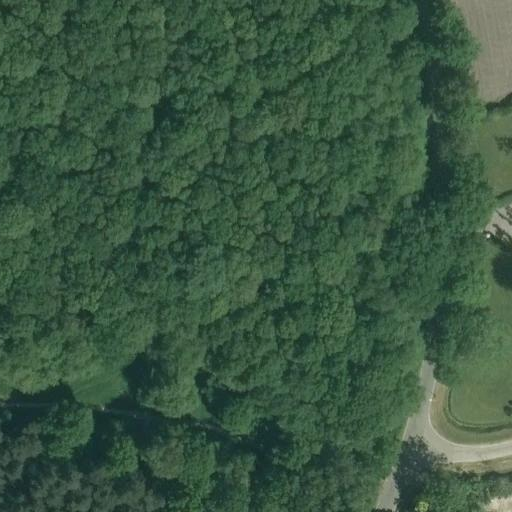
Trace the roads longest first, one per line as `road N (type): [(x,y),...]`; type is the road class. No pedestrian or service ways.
road 1 (unclassified): [(404,442),(430,334),(446,166),(420,0)]
road 2 (track): [(392,491),(238,439),(142,418),(0,404)]
